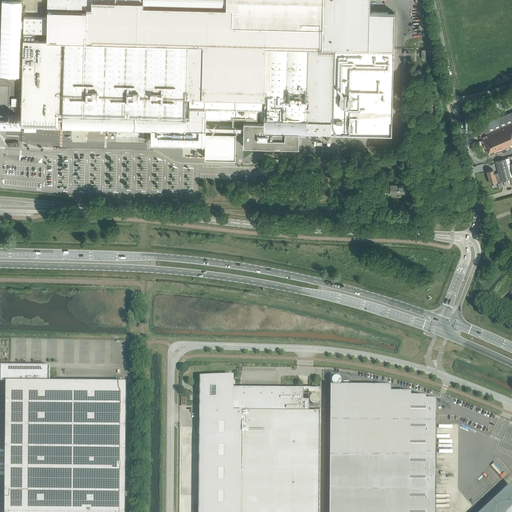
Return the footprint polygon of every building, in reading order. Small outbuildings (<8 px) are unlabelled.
[(21,119),(21,125),(23,125),(42,126),(59,126),(63,126),(72,126),(116,127),(117,127),(117,134),(144,135),(144,128),(151,128),(151,143),(205,145),(205,158),(236,158),(236,132),(232,132),(232,125),(218,124),(218,132),(211,132),(211,124),(206,124),(206,118),(221,118),(246,119),(257,119),(258,109),(261,109),(261,119),(265,119),(265,122),(244,122),(244,127),(241,127),(242,130),(242,131),(244,131),(244,137),(241,137),(242,140),(243,140),(243,146),(299,147),(299,132),(334,133),(392,134),(394,48),(395,11),(370,11),(370,0),(48,0),(48,7),(67,7),(67,8),(78,8),(78,7),(87,8),(87,11),(48,10),(48,18),(47,33),(47,40),(24,39),(21,119)] [(480,111),(478,104),(472,106),(463,108),(464,113),(473,110),(474,113),(477,112),(477,113),(479,112),(478,111),(480,111)] [(496,153),(511,145),(511,111),(484,124),(484,125),(479,127),(483,135),(480,137),(488,155),(495,152),(496,153)] [(0,129),(21,130),(21,119),(18,119),(18,121),(0,120),(0,129)] [(500,160),(496,161),(498,172),(501,181),(510,178),(511,184),(511,163),(507,165),(505,158),(500,160)] [(487,171),(486,172),(487,175),(488,175),(490,184),(501,181),(498,172),(494,173),(493,169),(487,171)] [(398,192),(399,185),(391,184),(391,185),(388,184),(388,182),(384,182),(383,188),(388,188),(390,188),(390,192),(398,192)] [(414,189),(414,183),(410,183),(409,185),(407,185),(399,185),(398,192),(406,192),(407,188),(409,188),(409,189),(414,189)] [(6,384),(5,507),(125,508),(127,385),(50,384),(50,382),(50,367),(12,367),(1,367),(1,384),(6,384)] [(332,383),(332,384),(332,385),(333,385),(333,386),(334,386),(335,387),(336,387),(337,387),(338,387),(339,386),(340,385),(340,384),(340,383),(340,382),(340,381),(340,380),(339,380),(338,379),(337,379),(336,379),(335,379),(334,379),(334,380),(333,380),(333,381),(332,381),(332,382),(332,383)] [(202,414),(200,414),(202,414),(200,511),(319,511),(320,408),(309,408),(309,403),(303,403),(303,391),(235,390),(234,381),(202,386),(202,414)] [(331,389),(329,511),(435,511),(436,403),(426,402),(426,399),(411,399),(411,395),(391,395),(391,389),(349,389),(349,382),(343,382),(343,389),(331,389)] [(310,402),(310,403),(310,404),(310,405),(311,405),(311,406),(312,407),(313,407),(314,408),(315,408),(316,408),(317,407),(318,407),(318,406),(319,406),(319,405),(320,404),(320,403),(320,402),(320,401),(319,400),(318,399),(317,398),(316,398),(315,398),(314,398),(313,398),(312,398),(312,399),(311,399),(311,400),(310,401),(310,402)]
